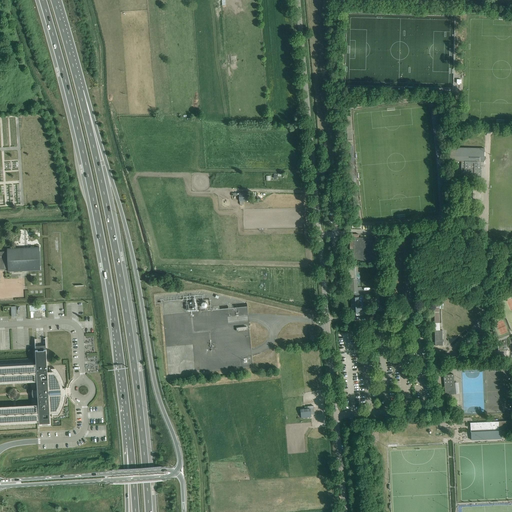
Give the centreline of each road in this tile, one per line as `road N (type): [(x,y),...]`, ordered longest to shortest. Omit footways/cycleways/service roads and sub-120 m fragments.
road 1 (unclassified): [(344,511),(297,0)]
road 2 (trunk): [(42,0),(93,202),(130,446)]
road 3 (trunk): [(148,511),(131,342),(75,72)]
road 4 (trunk): [(177,473),(127,233),(75,72)]
road 5 (secondary): [(0,486),(177,473)]
road 6 (secondary): [(177,473),(0,480)]
